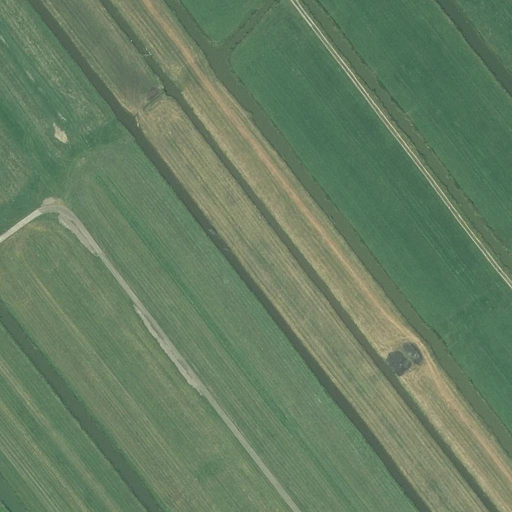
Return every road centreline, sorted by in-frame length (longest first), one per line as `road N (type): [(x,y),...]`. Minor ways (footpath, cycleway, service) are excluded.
road 1 (track): [(299,511),(67,213),(40,212),(0,240)]
road 2 (track): [(511,286),(292,0)]
